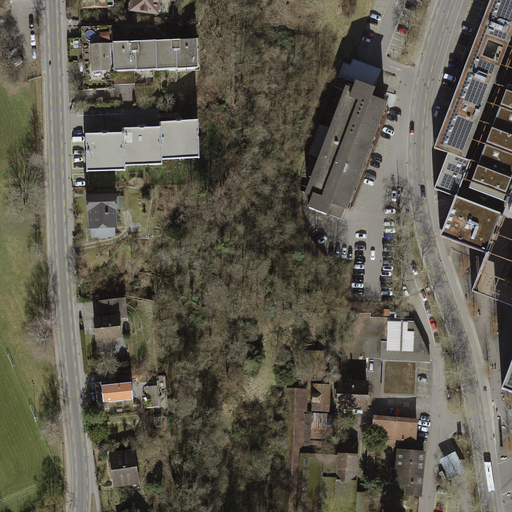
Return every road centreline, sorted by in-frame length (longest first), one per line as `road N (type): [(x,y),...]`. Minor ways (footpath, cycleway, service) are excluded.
road 1 (tertiary): [(81,511),(52,0)]
road 2 (residential): [(424,511),(436,361),(404,238),(405,220),(420,204)]
road 3 (tertiary): [(420,204),(481,410),(492,511)]
road 4 (tertiary): [(448,0),(424,77),(420,204)]
road 5 (track): [(0,172),(39,147),(39,82),(28,44)]
